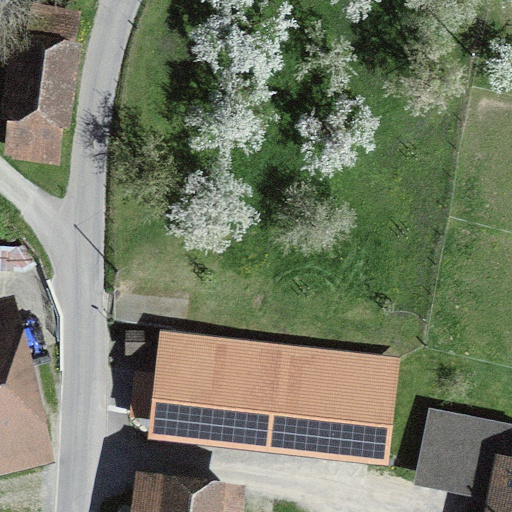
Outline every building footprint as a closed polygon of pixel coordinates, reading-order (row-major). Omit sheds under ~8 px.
[(73,19),(34,13),(21,107),(18,107),(12,147),(54,153),(73,19)] [(0,447),(41,438),(14,324),(0,327),(0,447)] [(147,334),(127,334),(126,351),(147,352),(147,334)] [(387,368),(169,343),(160,427),(378,452),(387,368)] [(491,425),(433,412),(420,471),(478,483),(491,425)] [(511,511),(511,468),(507,468),(497,511),(511,511)] [(156,494),(153,511),(277,511),(278,507),(156,494)]
